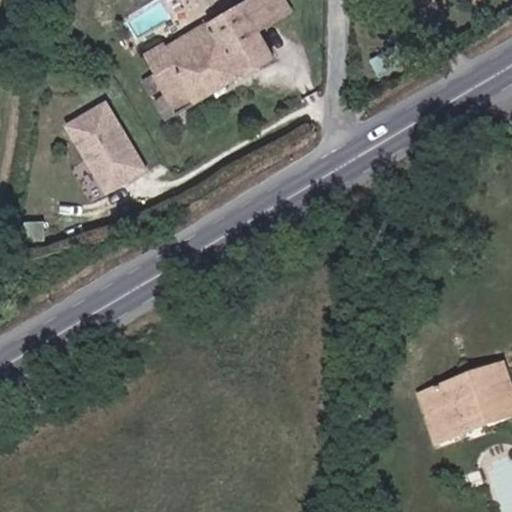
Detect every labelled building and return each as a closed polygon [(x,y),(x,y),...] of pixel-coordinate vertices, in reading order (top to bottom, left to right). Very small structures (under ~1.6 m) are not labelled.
[(261,28),(284,13),(274,0),(246,0),(245,1),(261,28)] [(293,8),(287,0),(274,0),(284,13),(293,8)] [(245,1),(172,40),(170,37),(147,50),(157,68),(141,77),(164,116),(276,54),(261,28),(245,1)] [(147,173),(108,106),(69,129),(108,196),(125,186),(122,182),(130,177),(132,181),(147,173)] [(460,346),(497,331),(493,323),(457,338),(460,346)] [(443,398),(485,380),(490,390),(511,380),(511,367),(497,331),(460,346),(428,360),(443,398)] [(428,360),(421,363),(436,400),(443,398),(428,360)] [(490,390),(485,380),(443,398),(436,400),(441,411),(490,390)]
